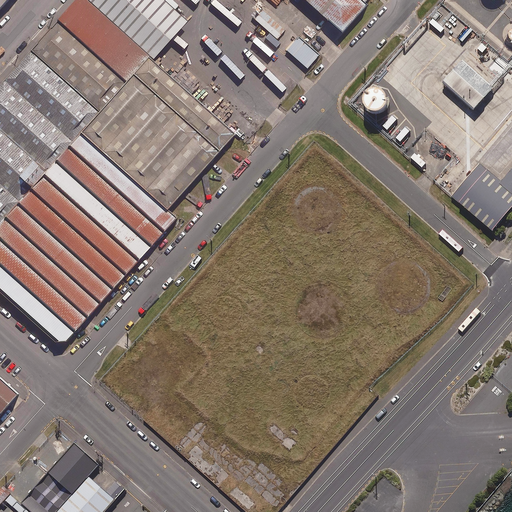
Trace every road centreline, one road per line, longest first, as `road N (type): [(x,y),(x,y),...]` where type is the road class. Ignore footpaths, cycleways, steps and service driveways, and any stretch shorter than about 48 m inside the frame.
road 1 (unclassified): [(63,384),(316,99)]
road 2 (tertiary): [(318,511),(511,295)]
road 3 (unclassified): [(511,277),(316,99)]
road 4 (unclassified): [(63,384),(207,511)]
road 5 (unclassified): [(316,99),(406,0)]
